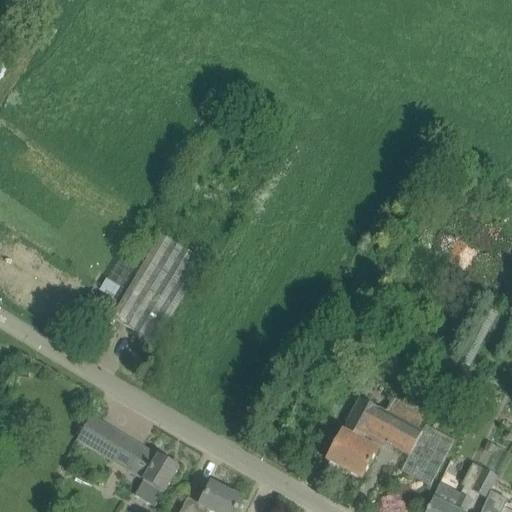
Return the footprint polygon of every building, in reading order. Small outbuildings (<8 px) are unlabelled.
[(157,346),(167,328),(206,263),(161,237),(123,302),(112,319),(157,346)] [(350,313),(327,357),(340,364),(362,319),(350,313)] [(281,398),(270,402),(272,411),(284,408),(281,398)] [(339,468),(363,481),(379,453),(363,444),(369,433),(410,456),(401,472),(430,489),(456,443),(423,425),(426,419),(395,402),(386,416),(361,402),(327,462),(331,464),(330,467),(338,471),(339,468)] [(79,442),(114,463),(128,439),(93,418),(79,442)] [(492,455),(496,447),(487,443),(484,451),(492,455)] [(159,458),(142,448),(128,472),(144,481),(135,498),(156,510),(164,495),(180,469),(159,457),(159,458)] [(474,465),(462,486),(487,501),(491,493),(499,479),(474,465)] [(239,511),(244,502),(211,485),(201,505),(188,499),(181,511),(239,511)] [(441,486),(434,500),(428,511),(467,511),(473,502),(441,486)] [(482,511),(503,511),(508,501),(491,493),(487,501),(482,511)]
